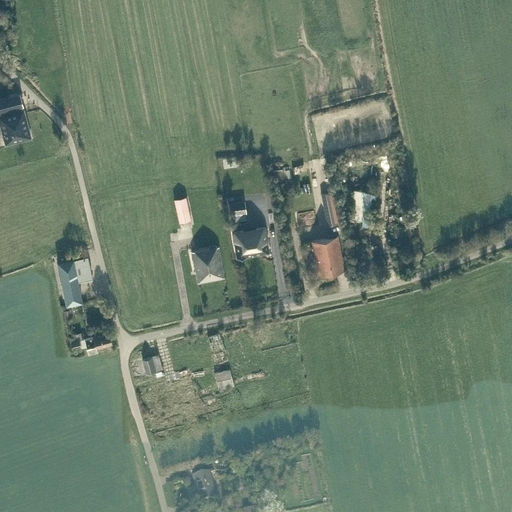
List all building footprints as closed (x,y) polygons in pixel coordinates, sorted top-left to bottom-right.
[(0,125),(5,144),(31,137),(23,109),(10,113),(6,97),(0,98),(0,125)] [(374,226),(376,191),(351,190),(348,219),(362,220),(362,225),(374,226)] [(320,193),(327,225),(338,223),(333,198),(338,197),(336,191),(332,192),(331,191),(320,193)] [(178,224),(191,221),(186,198),(173,201),(178,224)] [(230,216),(247,213),(244,198),(227,201),(230,216)] [(304,223),(301,211),(291,213),(294,226),(304,223)] [(236,258),(268,253),(265,226),(232,232),(236,258)] [(318,275),(344,269),(336,235),(311,240),(318,275)] [(197,282),(223,277),(218,246),(191,251),(197,282)] [(65,304),(81,301),(77,280),(91,277),(87,255),(73,258),(57,261),(61,283),(65,304)] [(111,344),(108,331),(84,338),(88,353),(97,351),(96,348),(111,344)] [(79,339),(82,338),(80,332),(68,335),(72,348),(81,346),(79,339)] [(216,363),(227,360),(219,333),(208,336),(216,363)] [(145,373),(162,368),(158,354),(142,359),(145,373)] [(218,389),(233,385),(230,369),(214,373),(218,389)] [(187,380),(153,390),(162,420),(178,415),(175,403),(193,398),(187,380)] [(239,457),(230,460),(232,467),(242,463),(239,457)] [(208,474),(209,475),(214,473),(212,466),(190,472),(192,478),(208,474)] [(215,499),(209,475),(208,474),(192,478),(192,479),(198,504),(215,499)]
